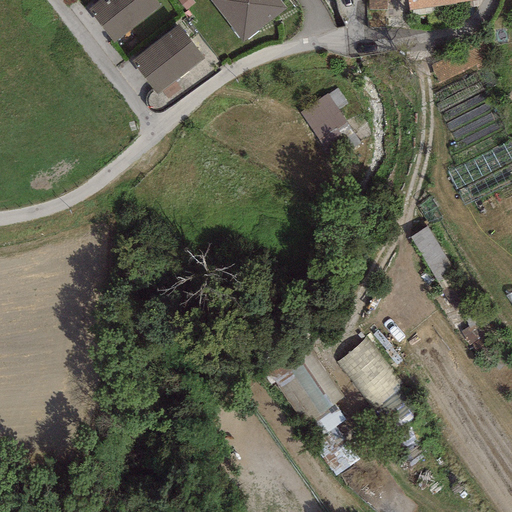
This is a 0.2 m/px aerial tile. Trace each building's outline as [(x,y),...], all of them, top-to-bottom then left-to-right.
[(156,11),(148,0),(98,0),(81,13),(108,48),(156,11)] [(281,15),(270,0),(210,0),(206,3),(238,46),(281,15)] [(386,12),(385,0),(368,0),(369,12),(386,12)] [(481,5),(480,0),(404,0),(407,14),(481,5)] [(198,64),(175,30),(128,63),(151,96),(198,64)] [(489,67),(482,49),(448,63),(455,81),(489,67)] [(345,128),(326,100),(296,119),(321,157),(341,144),(335,135),(345,128)] [(459,274),(433,227),(408,241),(434,288),(459,274)] [(460,286),(443,294),(452,313),(469,305),(460,286)] [(313,348),(274,374),(309,426),(348,399),(313,348)] [(374,353),(342,376),(400,457),(431,434),(374,353)]
